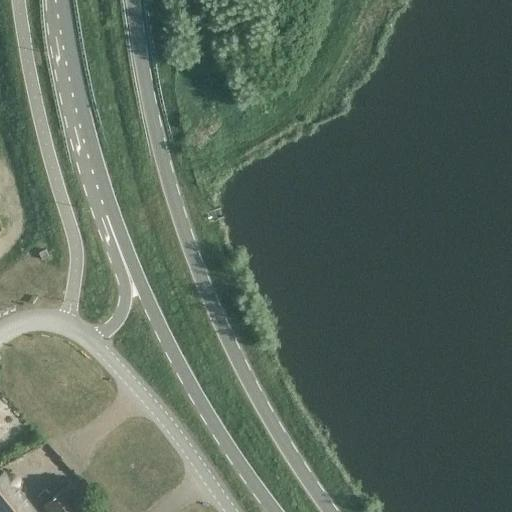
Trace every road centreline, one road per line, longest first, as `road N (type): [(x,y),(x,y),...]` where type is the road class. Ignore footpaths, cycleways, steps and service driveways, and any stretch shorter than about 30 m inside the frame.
road 1 (primary): [(331,511),(271,424),(199,271),(160,154),(132,0)]
road 2 (primary): [(130,260),(199,400),(275,511)]
road 3 (primary): [(62,0),(81,104),(130,260)]
road 4 (unclassified): [(231,511),(166,421),(93,342)]
